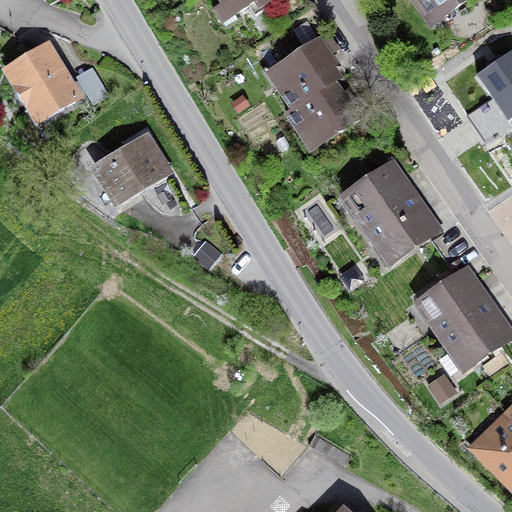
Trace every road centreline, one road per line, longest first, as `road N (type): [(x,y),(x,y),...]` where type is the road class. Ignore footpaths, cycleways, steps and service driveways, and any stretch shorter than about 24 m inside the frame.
road 1 (secondary): [(486,511),(355,381),(118,0)]
road 2 (residential): [(511,281),(327,0)]
